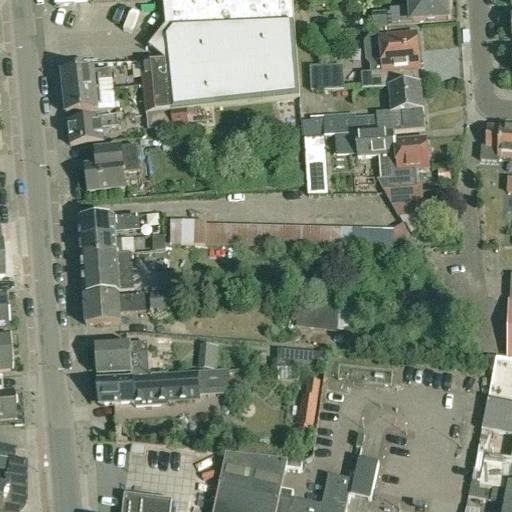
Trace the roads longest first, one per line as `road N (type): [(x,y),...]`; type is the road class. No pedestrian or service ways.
road 1 (residential): [(65,511),(20,0)]
road 2 (residential): [(476,0),(482,95),(489,104),(511,106)]
